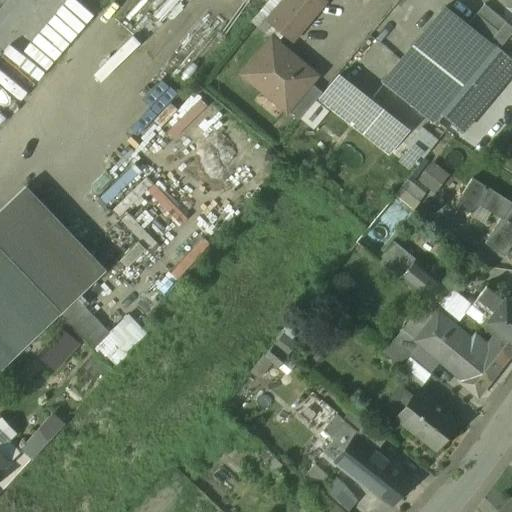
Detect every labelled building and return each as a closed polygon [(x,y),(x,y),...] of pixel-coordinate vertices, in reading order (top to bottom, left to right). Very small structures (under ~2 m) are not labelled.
[(289,0),(273,20),(291,36),(322,0),(289,0)] [(447,7),(385,80),(431,119),(492,46),(447,7)] [(31,33),(49,48),(64,30),(47,15),(31,33)] [(316,75),(273,39),(244,73),(287,108),(288,109),(316,75)] [(511,70),(497,61),(485,82),(511,98),(511,70)] [(415,129),(408,151),(427,157),(434,135),(415,129)] [(330,152),(359,171),(369,157),(340,138),(330,152)] [(412,183),(403,194),(410,200),(424,183),(434,191),(448,174),(432,161),(413,184),(412,183)] [(511,248),(511,202),(474,178),(457,205),(472,214),(478,203),(503,217),(488,243),(508,255),(511,248)] [(396,195),(357,242),(379,260),(395,241),(418,213),(396,195)] [(449,286),(395,241),(379,260),(434,304),(449,286)] [(0,371),(61,314),(0,250),(0,371)] [(511,295),(509,293),(504,299),(487,286),(473,305),(490,318),(486,323),(498,333),(511,344),(511,295)] [(111,332),(78,297),(61,314),(94,349),(111,332)] [(472,339),(439,311),(416,339),(422,345),(462,378),(460,380),(478,395),(511,352),(511,344),(498,333),(489,344),(476,334),(472,339)] [(52,370),(78,342),(62,327),(36,355),(52,370)] [(416,339),(404,328),(395,340),(414,355),(422,345),(416,339)] [(294,350),(281,339),(275,345),(288,356),(294,350)] [(395,340),(385,353),(404,368),(414,355),(395,340)] [(288,356),(275,345),(266,356),(279,367),(288,356)] [(94,353),(77,372),(89,383),(106,364),(94,353)] [(460,420),(420,389),(415,396),(408,390),(390,413),(436,449),(460,420)] [(344,419),(338,414),(324,431),(345,448),(355,435),(356,435),(367,422),(352,409),(344,419)] [(387,438),(367,422),(356,435),(372,448),(377,451),(387,438)] [(40,428),(22,447),(33,457),(51,437),(40,428)] [(345,448),(335,460),(352,474),(372,448),(356,435),(355,435),(345,448)] [(0,476),(1,475),(0,473),(0,471),(20,453),(7,439),(0,445),(0,476)] [(377,451),(372,448),(352,474),(393,505),(413,480),(377,451)] [(347,511),(316,486),(307,497),(324,511),(347,511)] [(511,511),(511,502),(501,511),(511,511)]
